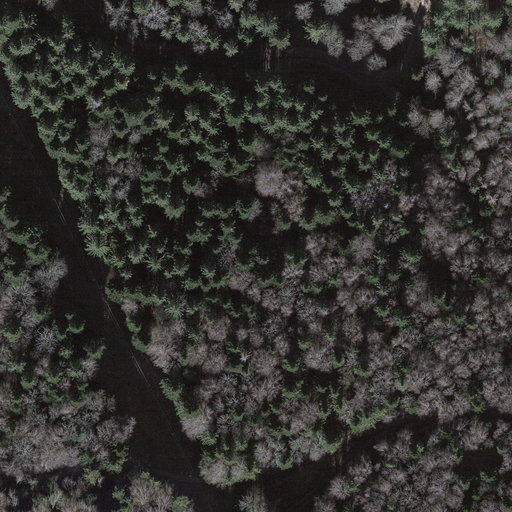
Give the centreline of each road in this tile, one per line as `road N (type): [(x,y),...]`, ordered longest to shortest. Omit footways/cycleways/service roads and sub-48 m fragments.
road 1 (track): [(511,402),(418,413),(221,476),(89,462),(0,467)]
road 2 (track): [(87,0),(110,22),(165,44),(309,50),(387,75),(405,67),(424,0)]
